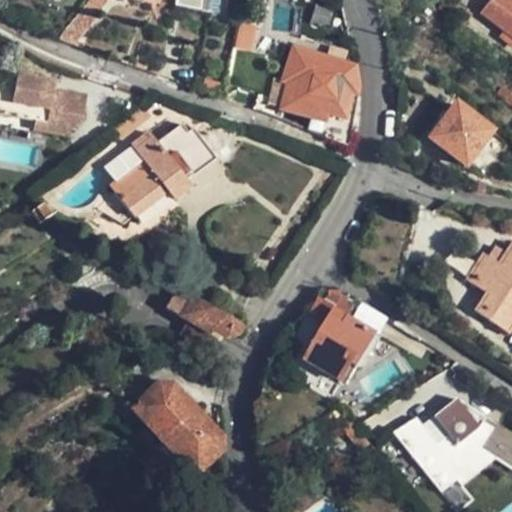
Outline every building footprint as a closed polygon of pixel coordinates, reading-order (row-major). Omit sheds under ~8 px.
[(511,2),(510,1),(511,0),(488,0),(479,13),(511,37),(511,2)] [(63,42),(72,46),(95,18),(85,9),(57,40),(63,42)] [(323,123),(319,136),(348,148),(357,96),(353,68),(294,50),(282,82),(288,85),(281,109),(323,123)] [(55,81),(15,77),(0,91),(0,125),(12,127),(13,115),(15,100),(40,102),(38,117),(37,130),(67,132),(84,117),(87,92),(55,89),(55,81)] [(40,102),(15,100),(13,115),(38,117),(40,102)] [(464,167),(490,132),(454,105),(429,140),(464,167)] [(188,183),(219,159),(197,132),(190,137),(182,127),(159,146),(149,133),(132,147),(150,171),(118,197),(134,219),(167,193),(173,202),(191,187),(188,183)] [(51,211),(40,204),(35,212),(46,218),(51,211)] [(511,245),(505,256),(490,247),(467,282),(487,295),(476,314),(508,336),(511,329),(511,245)] [(239,336),(247,328),(194,297),(181,317),(189,321),(221,340),(224,334),(229,337),(234,338),(239,336)] [(361,360),(376,336),(334,311),(304,361),(341,384),(357,357),(361,360)] [(221,340),(189,321),(179,336),(211,355),(221,340)] [(225,452),(224,437),(185,399),(172,400),(159,386),(132,413),(198,479),(225,452)] [(415,419),(394,436),(442,497),(457,485),(461,490),(497,461),(511,469),(511,434),(455,399),(433,417),(447,434),(435,444),(421,427),(415,419)] [(433,417),(421,427),(435,444),(447,434),(433,417)] [(372,446),(360,431),(348,438),(361,455),(372,446)]
